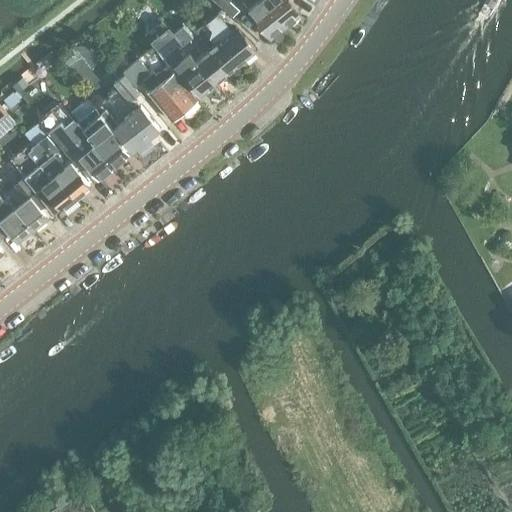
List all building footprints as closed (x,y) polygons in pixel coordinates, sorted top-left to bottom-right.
[(240,9),(232,1),(231,0),(215,0),(233,17),(240,9)] [(282,27),(261,0),(242,0),(242,1),(257,21),(256,22),(268,38),(282,27)] [(261,0),(282,27),(298,15),(286,0),(261,0)] [(216,43),(208,49),(227,72),(257,48),(238,25),(232,30),(218,12),(206,21),(213,31),(211,37),(216,43)] [(166,59),(184,44),(174,31),(155,46),(166,59)] [(208,49),(196,58),(190,51),(189,51),(214,82),(227,72),(208,49)] [(214,82),(189,51),(175,62),(200,93),(214,82)] [(153,69),(151,71),(139,57),(123,70),(127,74),(115,83),(130,102),(142,93),(136,87),(143,82),(149,89),(146,92),(169,119),(197,96),(169,63),(156,74),(153,69)] [(0,136),(19,120),(0,98),(0,136)] [(103,109),(100,112),(122,138),(132,150),(157,129),(137,104),(114,123),(103,109)] [(117,142),(122,138),(100,112),(95,106),(77,122),(113,165),(127,154),(117,142)] [(113,165),(77,122),(68,112),(59,119),(51,110),(41,118),(50,129),(48,130),(77,166),(83,161),(97,178),(113,165)] [(47,133),(39,140),(46,149),(45,150),(49,155),(46,158),(76,196),(89,186),(69,160),(64,165),(50,147),(55,143),(47,133)] [(46,149),(39,140),(31,146),(37,153),(35,156),(31,151),(15,164),(24,175),(23,176),(47,207),(53,214),(65,206),(76,196),(46,158),(49,155),(45,150),(46,149)] [(47,207),(23,176),(14,184),(24,197),(14,205),(34,230),(49,219),(43,211),(47,207)] [(34,230),(14,205),(10,200),(6,202),(0,195),(0,235),(1,237),(9,231),(19,243),(34,230)] [(96,511),(84,490),(45,511),(96,511)]
